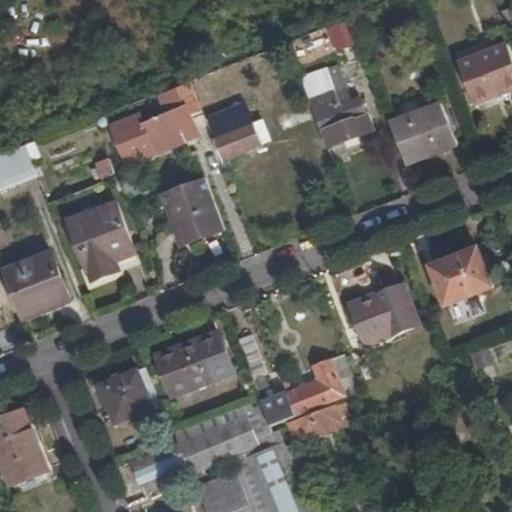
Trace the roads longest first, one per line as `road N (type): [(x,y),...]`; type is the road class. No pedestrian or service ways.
road 1 (unclassified): [(47,359),(511,177)]
road 2 (unclassified): [(112,511),(47,359)]
